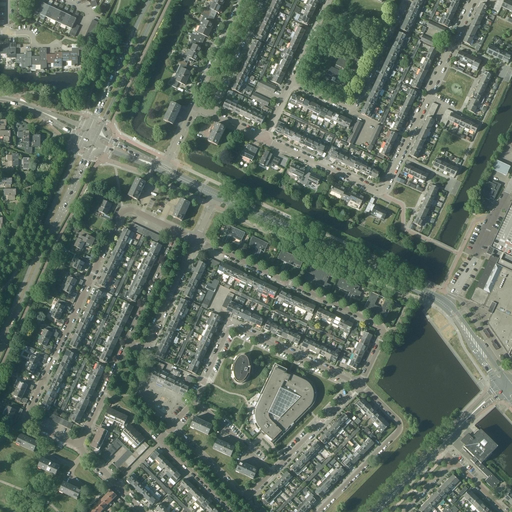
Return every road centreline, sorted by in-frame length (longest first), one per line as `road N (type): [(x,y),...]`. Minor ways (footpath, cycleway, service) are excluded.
road 1 (residential): [(80,442),(25,422),(121,213),(176,230)]
road 2 (residential): [(359,385),(379,326),(196,239)]
road 3 (residential): [(359,385),(229,322),(191,403)]
road 4 (secondary): [(0,351),(95,139)]
road 5 (tertiary): [(413,287),(216,195)]
road 6 (secondary): [(85,135),(0,335)]
road 7 (residential): [(374,188),(385,185),(473,0)]
road 8 (residential): [(291,82),(352,111),(405,0)]
road 9 (residential): [(320,511),(400,429),(359,385)]
road 10 (secondary): [(95,139),(161,0)]
road 11 (secondary): [(148,0),(85,135)]
road 12 (residential): [(143,355),(196,239)]
road 13 (residential): [(125,346),(176,230)]
road 14 (residential): [(207,113),(261,0)]
road 15 (residential): [(272,474),(359,385)]
road 16 (residential): [(374,188),(264,139)]
road 17 (residential): [(229,511),(157,442),(169,426)]
